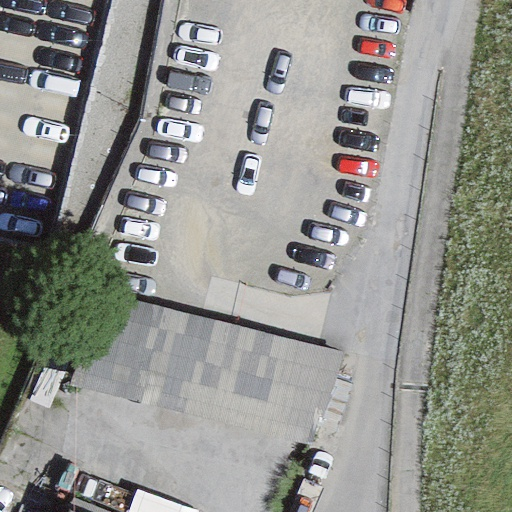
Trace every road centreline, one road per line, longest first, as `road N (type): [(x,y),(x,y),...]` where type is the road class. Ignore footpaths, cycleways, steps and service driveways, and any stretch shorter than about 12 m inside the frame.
road 1 (unclassified): [(463,0),(404,465),(410,511)]
road 2 (unknown): [(278,0),(224,49),(196,216)]
road 3 (unknown): [(458,41),(292,0)]
